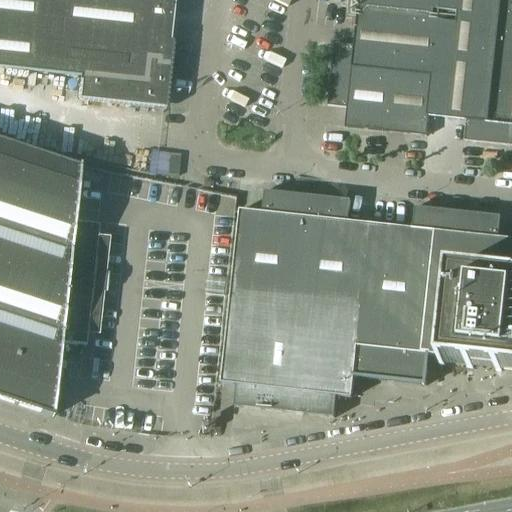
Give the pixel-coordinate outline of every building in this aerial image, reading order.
[(0,0),(0,70),(79,79),(77,100),(78,103),(164,112),(166,111),(168,92),(173,48),(173,46),(171,44),(169,44),(171,27),(173,8),(174,0),(0,0)] [(511,0),(359,0),(354,48),(334,45),(327,107),(347,110),(345,129),(427,138),(429,118),(466,122),(464,142),(511,147),(511,0)] [(0,400),(52,418),(59,344),(86,347),(100,227),(73,224),(80,167),(0,140),(0,400)] [(177,178),(180,156),(152,152),(149,175),(177,178)] [(210,189),(211,182),(204,180),(203,188),(210,189)] [(511,373),(511,241),(498,240),(500,219),(415,209),(412,231),(407,230),(348,224),(350,202),(264,193),(262,214),(240,212),(221,385),(236,387),(234,408),(334,419),(336,398),(351,400),(354,378),(424,386),(428,356),(441,358),(441,366),(511,373)]
